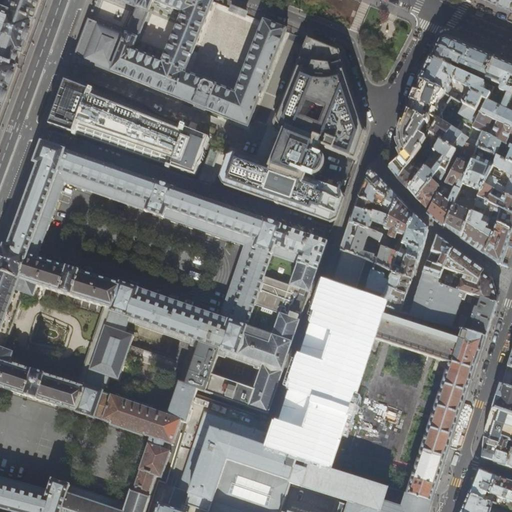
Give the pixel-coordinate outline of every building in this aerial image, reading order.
[(0,0),(0,116),(3,107),(17,70),(18,68),(15,66),(17,60),(20,53),(23,55),(42,0),(0,0)] [(89,20),(75,58),(248,127),(287,32),(287,30),(264,21),(264,22),(236,94),(208,83),(185,73),(213,2),(214,0),(213,0),(116,0),(137,8),(126,35),(89,20)] [(104,10),(103,13),(110,16),(116,3),(108,0),(96,0),(94,6),(104,10)] [(511,10),(511,0),(498,0),(497,4),(511,10)] [(456,71),(485,84),(495,58),(480,51),(448,38),(443,40),(441,40),(440,42),(437,48),(463,60),(456,71)] [(338,52),(309,41),(278,119),(277,122),(277,124),(277,125),(277,127),(279,129),(280,130),(288,133),(287,135),(286,135),(285,137),(286,137),(275,166),(274,165),(273,167),(274,168),(273,169),(236,157),(230,160),(223,180),(225,186),(288,207),(315,216),(330,221),(336,220),(343,200),(340,193),(305,181),(308,173),(315,176),(315,175),(316,175),(317,175),(318,175),(319,174),(321,173),(322,171),(323,169),(324,167),(324,165),(324,163),(324,161),(324,160),(323,159),(322,159),(323,157),(316,154),(319,146),(357,161),(363,141),(366,134),(338,52)] [(431,58),(456,71),(463,60),(437,48),(436,50),(431,58)] [(494,88),(485,84),(456,71),(431,58),(425,70),(419,81),(445,94),(456,100),(459,95),(453,92),(453,88),(451,86),(454,81),(471,90),(471,93),(465,105),(476,111),(483,98),(487,101),(494,88)] [(498,122),(511,128),(511,112),(505,109),(511,94),(511,64),(507,62),(495,58),(485,84),(494,88),(487,101),(483,98),(476,111),(481,114),(492,119),(498,122)] [(442,99),(445,94),(419,81),(414,94),(409,107),(408,111),(425,121),(429,116),(437,120),(439,117),(434,115),(437,111),(439,110),(440,108),(440,106),(438,106),(441,100),(442,99)] [(50,126),(195,176),(199,166),(201,164),(203,162),(204,160),(204,158),(205,156),(205,154),(205,153),(204,151),(209,139),(89,90),(66,82),(50,126)] [(467,143),(474,129),(481,114),(476,111),(465,105),(464,105),(459,113),(466,118),(458,131),(437,120),(430,131),(439,138),(437,142),(439,143),(454,151),(457,147),(463,150),(466,144),(466,143),(467,143)] [(430,131),(437,120),(429,116),(425,121),(408,111),(406,114),(405,118),(401,129),(399,134),(398,137),(398,141),(399,148),(400,158),(389,169),(390,170),(398,179),(411,162),(430,131)] [(474,129),(488,136),(491,131),(488,129),(492,119),(481,114),(474,129)] [(511,128),(498,122),(491,137),(502,142),(511,147),(511,128)] [(502,142),(491,137),(488,136),(474,129),(467,143),(466,143),(466,144),(477,148),(496,157),(502,142)] [(439,143),(424,166),(408,190),(414,196),(416,198),(440,168),(446,172),(456,152),(454,151),(439,143)] [(145,511),(150,498),(157,477),(162,478),(171,453),(168,452),(171,444),(173,445),(181,422),(186,424),(196,396),(198,390),(268,414),(328,243),(43,144),(42,148),(40,153),(36,165),(39,167),(9,248),(5,247),(5,248),(0,261),(0,509),(11,511),(145,511)] [(429,212),(427,214),(432,219),(444,229),(445,228),(456,202),(463,184),(474,157),(477,148),(466,144),(463,150),(461,155),(460,155),(446,182),(443,183),(429,212)] [(474,157),(463,184),(481,193),(485,185),(494,166),(474,157)] [(485,185),(511,198),(511,165),(506,162),(498,158),(494,166),(485,185)] [(417,167),(411,162),(398,179),(400,182),(408,190),(424,166),(421,164),(420,164),(417,167)] [(417,200),(426,209),(446,172),(440,168),(416,198),(417,200)] [(377,194),(386,198),(390,190),(377,177),(370,170),(369,171),(366,179),(365,181),(378,193),(377,194)] [(385,213),(384,217),(389,219),(398,198),(395,196),(390,190),(386,198),(377,194),(378,193),(365,181),(364,184),(358,199),(381,207),(380,211),(385,213)] [(490,202),(490,203),(509,213),(511,214),(511,198),(485,185),(481,193),(479,197),(490,202)] [(474,247),(484,255),(493,236),(497,224),(498,223),(484,217),(490,203),(490,202),(479,197),(475,207),(482,210),(479,216),(472,213),(461,239),(474,247)] [(389,219),(382,235),(380,241),(378,246),(382,248),(398,255),(399,255),(415,215),(407,207),(398,198),(389,219)] [(379,211),(380,211),(381,207),(358,199),(357,200),(354,209),(373,216),(374,214),(378,215),(380,212),(379,211)] [(456,202),(445,228),(447,229),(461,239),(472,213),(457,206),(459,203),(456,202)] [(511,214),(509,213),(490,203),(484,217),(498,223),(497,224),(511,231),(511,214)] [(350,224),(382,235),(389,219),(384,217),(378,215),(374,214),(373,216),(354,209),(353,212),(350,224)] [(428,229),(427,228),(415,215),(399,255),(418,263),(426,240),(426,237),(428,229)] [(343,253),(375,265),(392,273),(398,255),(382,248),(379,261),(374,259),(375,256),(373,255),(373,256),(363,252),(368,236),(380,241),(382,235),(350,224),(345,237),(340,252),(343,253)] [(488,258),(499,265),(501,265),(508,243),(511,231),(497,224),(493,236),(484,255),(488,258)] [(436,237),(430,253),(423,273),(440,279),(449,254),(452,249),(451,248),(440,240),(436,237)] [(449,254),(440,279),(452,283),(454,277),(466,282),(477,285),(482,275),(484,272),(474,265),(463,257),(452,249),(449,254)] [(335,276),(332,287),(363,299),(373,271),(375,265),(343,253),(340,262),(339,265),(335,276)] [(415,272),(418,263),(399,255),(398,255),(392,273),(412,281),(415,272)] [(363,299),(401,313),(405,302),(406,297),(412,281),(392,273),(389,282),(384,280),(385,276),(373,271),(363,299)] [(412,307),(410,316),(461,331),(486,338),(487,335),(496,308),(497,304),(439,284),(440,279),(423,273),(419,287),(412,307)] [(466,282),(454,277),(452,283),(440,279),(439,284),(497,304),(498,302),(492,281),(487,278),(482,275),(477,285),(466,282)] [(480,356),(486,338),(461,331),(410,316),(401,313),(363,299),(332,287),(329,286),(326,295),(309,344),(306,353),(303,364),(302,363),(293,386),(292,391),(296,393),(287,416),(282,433),(281,436),(280,438),(275,451),(298,459),(306,461),(323,467),(366,338),(450,365),(408,495),(432,502),(440,478),(461,416),(477,365),(480,356)] [(511,389),(511,353),(511,356),(507,368),(506,373),(503,380),(502,386),(511,389)] [(493,409),(511,416),(511,389),(502,386),(500,385),(496,399),(493,409)] [(482,457),(494,462),(502,439),(510,442),(511,442),(511,416),(493,409),(492,411),(486,432),(485,438),(482,457)] [(279,511),(280,510),(290,483),(295,467),(298,459),(275,451),(280,438),(272,435),(254,429),(253,429),(204,414),(180,489),(176,487),(169,508),(159,504),(156,511),(181,511),(184,504),(208,511),(279,511)] [(511,449),(506,447),(507,445),(509,445),(510,442),(502,439),(494,462),(493,464),(503,467),(507,468),(511,469),(511,449)] [(279,511),(429,511),(432,502),(408,495),(403,510),(383,503),(389,488),(323,467),(306,461),(303,470),(295,467),(290,483),(350,503),(346,511),(286,511),(280,510),(279,511)] [(471,490),(470,494),(487,501),(497,476),(495,476),(485,472),(480,470),(471,490)] [(511,481),(510,481),(497,476),(487,501),(495,504),(511,508),(511,481)] [(164,500),(166,486),(158,485),(156,499),(164,500)] [(462,511),(491,511),(495,504),(487,501),(470,494),(468,499),(463,511),(462,511)]
